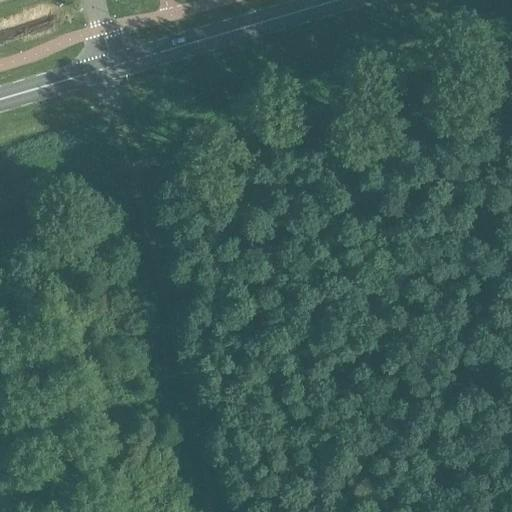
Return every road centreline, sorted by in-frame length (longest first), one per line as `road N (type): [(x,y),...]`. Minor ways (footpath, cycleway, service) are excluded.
road 1 (track): [(214,511),(109,67)]
road 2 (tertiary): [(0,99),(337,0)]
